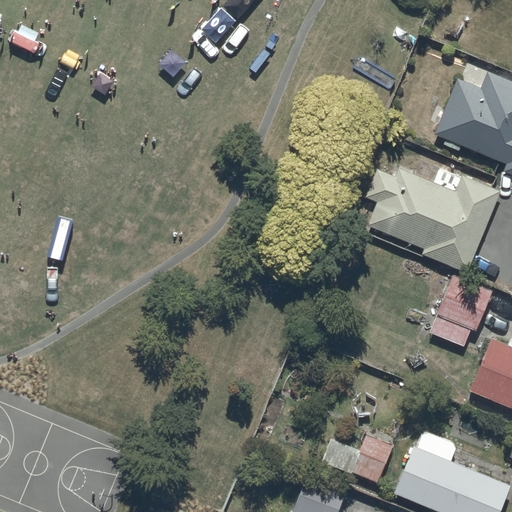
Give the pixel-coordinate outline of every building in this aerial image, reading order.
[(511,76),(487,67),(486,71),(479,68),(476,75),(464,70),(462,76),(456,73),(434,129),(445,134),(442,141),(457,148),(460,141),(504,159),(502,165),(511,169),(511,76)] [(465,268),(498,186),(462,170),(461,173),(439,164),(434,178),(397,163),(394,172),(377,165),(365,193),(376,197),(367,221),(423,243),(420,250),(465,268)] [(490,285),(451,269),(428,329),(462,343),(469,323),(474,325),(490,285)] [(511,341),(490,332),(468,385),(511,402),(511,341)] [(413,440),(393,486),(454,511),(496,511),(509,480),(448,456),(455,439),(423,426),(417,442),(413,440)] [(377,479),(391,442),(367,430),(361,445),(330,433),(321,458),(377,479)] [(334,511),(345,485),(307,470),(291,509),(295,510),(293,511),(287,511),(278,509),(277,511),(334,511)]
